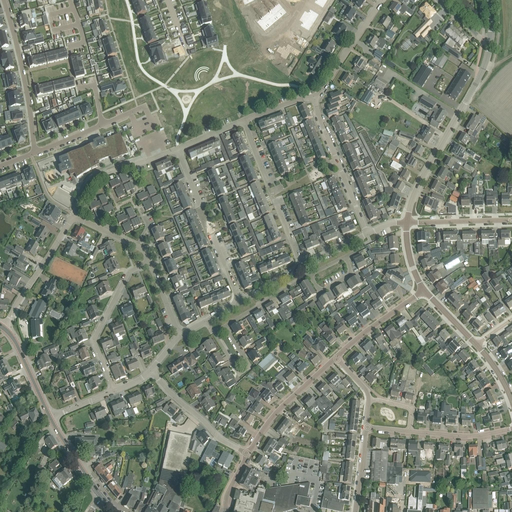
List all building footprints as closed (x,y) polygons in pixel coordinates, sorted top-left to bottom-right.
[(348,9),(350,5),(343,0),(341,3),(348,9)] [(355,0),(357,1),(354,5),(355,5),(356,6),(355,7),(359,9),(359,8),(360,9),(363,5),(365,3),(364,3),(365,3),(366,0),(365,0),(355,0)] [(144,2),(133,6),(135,11),(145,7),(145,6),(144,7),(142,3),(144,2)] [(279,3),(274,7),(278,12),(283,8),(282,7),(280,5),(279,3)] [(415,13),(408,8),(404,4),(401,8),(395,3),(390,10),(396,15),(399,11),(402,13),(404,15),(406,12),(412,16),(412,15),(413,16),(415,13)] [(421,11),(419,13),(421,16),(424,14),(429,19),(436,13),(427,4),(423,8),(420,11),(421,11)] [(91,12),(88,12),(89,17),(100,15),(99,11),(103,10),(102,5),(88,7),(90,7),(91,12)] [(145,7),(135,11),(137,16),(147,12),(145,7)] [(274,7),(270,11),(274,15),(278,12),(274,7)] [(283,8),(278,12),(282,16),(287,12),(285,11),(284,9),(283,8)] [(305,11),(302,16),(312,22),(317,14),(310,9),(308,13),(305,11),(304,11),(305,11)] [(344,18),(347,20),(350,22),(350,21),(351,22),(354,18),(356,16),(355,15),(356,13),(349,9),(347,12),(346,11),(343,16),(344,17),(344,18)] [(22,16),(18,17),(19,22),(33,19),(31,10),(21,12),(22,16)] [(270,11),(266,14),(269,19),(274,15),(270,11)] [(278,12),(274,15),(278,20),(282,16),(278,12)] [(266,14),(261,18),(265,23),(269,19),(266,14)] [(274,15),(269,19),(273,24),(278,20),(274,15)] [(299,20),(302,22),(300,26),(307,30),(312,22),(302,16),(299,20)] [(391,21),(389,20),(385,17),(380,24),(389,30),(386,35),(392,39),(395,34),(390,31),(395,24),(391,22),(391,21)] [(210,18),(199,21),(200,26),(211,23),(210,18)] [(261,18),(257,22),(258,24),(260,26),(261,27),(265,23),(261,18)] [(33,19),(19,22),(21,28),(24,27),(25,31),(33,29),(31,20),(33,19)] [(101,19),(93,21),(96,30),(108,27),(106,21),(102,23),(101,19)] [(269,19),(265,23),(269,27),(273,24),(269,19)] [(424,24),(417,32),(423,38),(425,39),(426,38),(424,37),(431,30),(428,27),(429,26),(432,23),(429,20),(429,19),(426,22),(424,24)] [(265,23),(261,27),(261,28),(263,29),(264,31),(269,27),(265,23)] [(337,29),(338,29),(335,35),(337,36),(336,37),(339,38),(341,39),(347,30),(344,28),(345,26),(341,23),(337,29)] [(450,45),(455,38),(460,32),(452,25),(449,29),(448,29),(449,27),(446,25),(440,33),(444,36),(445,34),(450,38),(447,43),(450,45)] [(43,29),(45,42),(52,41),(49,27),(43,29)] [(108,27),(96,30),(99,39),(107,37),(106,33),(109,32),(108,27)] [(212,28),(202,31),(204,40),(215,37),(212,28)] [(23,35),(22,35),(23,39),(24,39),(25,42),(28,42),(33,40),(34,45),(44,43),(43,38),(36,40),(35,36),(34,32),(23,35)] [(461,48),(468,39),(460,32),(455,38),(450,45),(448,48),(445,51),(458,60),(459,60),(455,58),(459,53),(452,49),(456,44),(461,48)] [(0,43),(0,44),(2,49),(2,48),(2,49),(6,48),(5,47),(8,47),(7,42),(7,41),(6,38),(5,33),(2,34),(0,34),(0,43)] [(191,35),(185,37),(188,45),(194,43),(191,35)] [(204,40),(201,41),(203,47),(206,46),(207,47),(218,44),(215,37),(204,40)] [(387,42),(384,40),(380,38),(378,41),(372,37),(367,44),(373,48),(376,44),(380,47),(380,48),(382,49),(387,42)] [(104,47),(102,48),(113,44),(112,39),(102,42),(104,47)] [(326,45),(327,45),(323,51),(329,55),(331,53),(332,54),(335,49),(333,49),(335,46),(328,41),(326,45)] [(158,42),(149,45),(150,49),(149,49),(151,55),(152,54),(152,55),(152,56),(152,57),(162,54),(158,42)] [(113,44),(102,48),(104,53),(115,49),(113,44)] [(320,55),(322,51),(317,48),(314,46),(312,49),(315,51),(320,55)] [(115,49),(104,53),(106,53),(108,58),(117,55),(115,49)] [(282,49),(278,53),(284,59),(286,57),(287,58),(291,54),(287,49),(285,51),(282,49)] [(380,61),(384,55),(377,51),(374,55),(375,56),(374,58),(380,61)] [(162,54),(152,57),(155,65),(167,61),(164,53),(162,54)] [(3,59),(1,60),(3,67),(5,66),(5,67),(6,70),(14,68),(12,62),(10,54),(2,56),(2,57),(3,59)] [(442,70),(448,59),(441,54),(434,65),(435,65),(433,69),(439,73),(441,69),(442,70)] [(33,56),(27,58),(30,68),(35,67),(33,56)] [(310,69),(308,73),(315,78),(315,77),(322,66),(321,67),(317,64),(318,62),(319,63),(322,59),(318,57),(316,61),(313,59),(310,64),(313,66),(310,69)] [(365,62),(362,61),(358,58),(353,65),(356,66),(353,70),(359,74),(361,70),(364,72),(365,69),(368,65),(364,63),(365,62)] [(117,59),(108,62),(110,68),(119,65),(117,59)] [(388,61),(386,65),(394,70),(396,66),(388,61)] [(111,73),(109,73),(109,74),(120,70),(119,65),(110,68),(111,73)] [(422,88),(432,72),(424,67),(414,83),(422,88)] [(120,70),(109,74),(111,79),(122,76),(120,70)] [(466,72),(462,70),(446,95),(451,98),(455,101),(471,76),(466,72)] [(8,74),(2,75),(3,81),(7,80),(9,89),(17,87),(16,79),(15,80),(15,76),(9,77),(8,74)] [(359,78),(357,77),(353,75),(351,78),(347,75),(342,82),(348,86),(352,80),(356,83),(359,78)] [(371,84),(386,94),(391,86),(388,84),(388,83),(378,77),(378,78),(376,76),(371,84)] [(116,82),(105,85),(107,91),(114,88),(115,94),(116,93),(117,95),(120,94),(119,92),(125,91),(124,90),(125,90),(124,86),(123,86),(122,83),(117,85),(116,82)] [(40,87),(35,88),(37,99),(43,97),(40,87)] [(361,101),(368,105),(374,95),(367,91),(361,101)] [(13,92),(7,93),(7,96),(9,96),(9,102),(20,100),(19,94),(14,95),(13,92)] [(424,96),(419,103),(432,111),(437,104),(424,96)] [(341,103),(339,99),(339,97),(332,100),(329,101),(330,105),(337,102),(338,104),(341,103)] [(10,107),(9,107),(9,111),(16,110),(16,107),(21,106),(20,100),(9,102),(10,107)] [(340,109),(338,104),(337,102),(330,105),(327,107),(329,111),(336,108),(337,110),(340,109)] [(84,104),(77,107),(80,115),(83,113),(84,116),(85,116),(87,115),(88,115),(89,116),(92,114),(91,114),(92,113),(91,112),(92,112),(91,109),(90,110),(88,105),(85,107),(84,104)] [(302,114),(309,112),(306,106),(299,108),(302,114)] [(339,114),(337,110),(336,108),(329,111),(326,112),(329,118),(339,114)] [(440,109),(439,110),(437,109),(429,123),(431,124),(431,125),(438,129),(448,113),(440,109)] [(76,110),(71,112),(74,121),(80,119),(76,110)] [(290,119),(295,117),(297,116),(295,110),(290,112),(287,113),(290,119)] [(14,111),(6,112),(6,116),(10,115),(11,121),(11,122),(23,120),(22,113),(20,114),(15,114),(14,111)] [(71,112),(65,114),(69,123),(74,121),(71,112)] [(306,120),(311,118),(309,112),(302,114),(303,117),(300,119),(301,122),(306,120)] [(65,114),(60,116),(64,125),(69,123),(65,114)] [(285,121),(282,114),(276,116),(280,127),(283,126),(282,125),(285,123),(285,121)] [(486,119),(484,117),(480,115),(478,118),(474,116),(470,122),(481,128),(483,125),(486,119)] [(60,116),(55,119),(58,128),(64,125),(60,116)] [(281,128),(280,127),(276,116),(270,118),(274,129),(275,130),(281,128)] [(335,126),(341,124),(339,117),(332,120),(335,126)] [(47,123),(43,125),(45,129),(46,133),(47,132),(47,133),(50,132),(50,131),(54,129),(53,127),(53,126),(56,125),(53,118),(46,121),(47,123)] [(275,131),(275,130),(274,129),(270,118),(265,120),(268,131),(269,133),(275,131)] [(262,133),(268,131),(265,120),(258,122),(262,133)] [(303,132),(313,127),(311,121),(304,124),(300,126),(303,132)] [(337,132),(344,130),(347,128),(344,122),(341,124),(335,126),(337,132)] [(479,132),(481,128),(470,122),(466,129),(470,131),(468,134),(472,137),(475,138),(479,132)] [(17,133),(13,134),(15,139),(16,139),(18,144),(20,143),(20,144),(24,143),(24,142),(25,141),(24,136),(27,135),(26,133),(24,133),(23,132),(21,127),(21,126),(15,128),(16,130),(17,133)] [(309,136),(316,133),(313,127),(303,132),(305,138),(309,136)] [(435,132),(430,130),(425,127),(423,130),(421,133),(431,139),(435,132)] [(340,138),(346,136),(344,130),(337,132),(340,138)] [(415,137),(407,134),(400,132),(399,136),(406,138),(413,141),(415,137)] [(307,144),(312,142),(318,139),(316,133),(309,136),(310,139),(306,141),(307,144)] [(360,134),(359,134),(374,164),(376,163),(361,133),(360,134)] [(428,145),(431,139),(421,133),(419,136),(418,139),(428,145)] [(128,154),(120,134),(103,141),(105,145),(96,149),(96,147),(93,147),(92,146),(66,157),(69,163),(65,165),(70,176),(74,174),(77,179),(91,169),(99,166),(97,163),(110,157),(112,161),(128,154)] [(232,144),(242,140),(240,134),(232,137),(233,139),(228,142),(228,141),(225,140),(222,141),(225,147),(228,146),(232,144)] [(382,137),(378,144),(385,147),(388,141),(390,136),(387,136),(382,135),(381,137),(382,137)] [(397,138),(396,137),(394,135),(393,138),(392,139),(391,141),(393,142),(389,148),(394,151),(400,143),(395,139),(395,138),(396,139),(397,138)] [(475,138),(472,137),(471,139),(463,135),(459,142),(465,145),(468,140),(475,145),(478,140),(475,138)] [(273,143),(271,138),(270,136),(264,138),(265,141),(267,145),(273,143)] [(342,145),(347,143),(349,142),(346,136),(340,138),(342,145)] [(9,137),(3,139),(7,148),(12,146),(9,137)] [(314,148),(321,145),(318,139),(312,142),(313,145),(309,147),(310,150),(314,148)] [(220,147),(219,144),(217,140),(211,142),(214,150),(216,154),(219,153),(218,150),(220,149),(220,147)] [(237,149),(244,146),(242,140),(232,144),(235,149),(237,148),(237,149)] [(360,147),(363,146),(360,140),(357,141),(352,144),(343,147),(344,150),(343,150),(345,154),(346,153),(355,150),(353,146),(358,143),(360,147)] [(214,150),(211,142),(205,145),(208,152),(214,150)] [(283,148),(280,142),(269,146),(270,149),(269,149),(270,152),(271,152),(272,152),(279,149),(283,148)] [(424,150),(415,144),(415,143),(413,142),(411,145),(414,146),(413,147),(417,149),(415,153),(421,157),(424,150)] [(203,155),(208,152),(205,145),(200,147),(203,155)] [(317,154),(323,151),(321,145),(314,148),(317,154)] [(240,155),(242,153),(247,152),(244,146),(237,149),(240,155)] [(286,153),(289,152),(286,146),(284,147),(283,148),(279,149),(272,152),(274,158),(281,155),(280,153),(285,151),(286,153)] [(462,149),(460,149),(456,146),(452,154),(457,157),(461,159),(462,158),(463,159),(465,156),(464,155),(466,152),(462,150),(462,149)] [(197,157),(203,155),(200,147),(194,150),(197,157)] [(191,159),(197,157),(194,150),(188,152),(191,159)] [(348,159),(357,156),(355,150),(346,153),(348,159)] [(240,158),(239,155),(233,157),(230,151),(229,152),(227,153),(231,162),(240,158)] [(319,160),(321,159),(326,158),(323,151),(317,154),(319,160)] [(409,154),(409,155),(405,153),(404,155),(408,157),(406,160),(410,162),(408,166),(409,166),(414,169),(417,162),(412,159),(414,157),(409,154)] [(276,164),(284,161),(281,155),(274,158),(276,164)] [(351,165),(359,162),(357,156),(348,159),(351,165)] [(242,166),(250,163),(247,157),(240,160),(242,166)] [(279,170),(286,167),(285,164),(289,162),(290,162),(292,161),(291,158),(288,159),(284,161),(276,164),(279,170)] [(455,162),(453,161),(448,159),(445,166),(451,169),(452,166),(458,169),(461,166),(455,162)] [(399,165),(391,160),(391,161),(390,160),(389,161),(388,161),(386,164),(390,167),(397,171),(397,170),(403,174),(400,178),(406,181),(411,174),(404,171),(400,168),(401,166),(399,165)] [(169,173),(169,172),(173,171),(168,161),(162,163),(165,171),(169,181),(170,184),(180,180),(179,177),(172,180),(169,173)] [(208,169),(207,166),(207,164),(203,165),(202,161),(199,162),(201,168),(202,171),(208,169)] [(353,172),(358,170),(360,169),(362,168),(359,162),(351,165),(353,172)] [(161,172),(165,171),(162,163),(155,166),(158,174),(155,175),(157,180),(161,188),(170,184),(169,181),(162,184),(159,177),(163,175),(161,172)] [(245,172),(252,169),(250,163),(242,166),(245,172)] [(289,174),(289,173),(287,170),(295,167),(293,164),(286,167),(279,170),(281,176),(284,175),(285,178),(289,176),(295,174),(294,172),(289,174)] [(464,168),(472,173),(474,169),(466,164),(464,168)] [(35,175),(34,175),(31,169),(28,170),(28,171),(24,172),(25,174),(21,175),(23,181),(22,181),(24,186),(29,184),(28,182),(35,180),(35,179),(36,178),(35,175)] [(247,177),(254,174),(252,169),(245,172),(241,173),(242,177),(245,176),(244,175),(246,174),(247,177)] [(453,175),(447,172),(443,169),(438,177),(444,181),(447,177),(451,179),(453,175)] [(208,180),(217,176),(214,170),(212,171),(207,173),(209,177),(207,177),(208,180)] [(364,178),(362,175),(365,173),(364,171),(354,174),(357,181),(364,178)] [(394,189),(389,189),(382,173),(379,171),(378,172),(385,189),(385,193),(394,193),(394,189)] [(122,186),(126,183),(126,182),(128,181),(125,173),(119,176),(121,180),(120,181),(122,186)] [(18,174),(13,176),(16,185),(15,185),(16,187),(22,185),(18,174)] [(225,177),(224,174),(217,177),(217,176),(208,180),(209,183),(211,182),(212,185),(219,182),(221,182),(220,179),(225,177)] [(252,182),(257,180),(254,174),(247,177),(249,183),(252,182)] [(13,176),(8,178),(12,189),(16,187),(15,185),(16,185),(13,176)] [(332,180),(331,177),(323,180),(327,189),(328,189),(330,188),(337,185),(334,179),(332,180)] [(366,184),(369,183),(367,177),(364,178),(357,181),(359,187),(366,184)] [(397,182),(398,180),(392,177),(390,179),(394,182),(393,184),(397,186),(395,190),(401,193),(405,186),(399,183),(397,182)] [(8,178),(2,180),(6,189),(7,191),(12,189),(8,178)] [(122,186),(120,181),(118,181),(117,179),(109,182),(112,189),(116,186),(117,188),(122,186)] [(213,192),(222,188),(219,182),(212,185),(214,189),(212,189),(213,192)] [(441,185),(440,184),(436,182),(431,190),(437,193),(440,194),(442,190),(445,192),(447,188),(441,185)] [(455,190),(457,187),(449,182),(447,186),(455,190)] [(122,186),(124,190),(125,190),(126,192),(134,189),(132,183),(127,185),(126,183),(122,186)] [(177,192),(186,188),(184,186),(183,187),(181,183),(170,188),(173,194),(177,192)] [(250,193),(260,189),(258,183),(251,186),(248,187),(250,193)] [(362,193),(368,190),(366,184),(359,187),(362,193)] [(340,191),(337,185),(330,188),(328,189),(330,195),(333,194),(340,191)] [(123,191),(124,190),(122,186),(117,188),(118,189),(115,190),(119,198),(125,195),(123,191)] [(149,199),(154,196),(153,195),(156,194),(152,186),(146,189),(148,193),(147,194),(149,199)] [(495,206),(495,199),(498,199),(497,187),(494,187),(494,192),(487,192),(487,198),(487,206),(495,206)] [(510,199),(510,196),(511,195),(511,187),(508,188),(508,194),(502,194),(502,199),(502,206),(510,206),(510,198),(510,199)] [(179,198),(186,195),(185,192),(187,191),(186,188),(177,192),(179,198)] [(222,196),(224,195),(222,188),(213,192),(214,195),(216,194),(217,198),(222,196)] [(253,199),(263,195),(260,189),(250,193),(253,199)] [(301,197),(300,193),(303,192),(301,189),(291,193),(293,196),(290,197),(293,203),(302,199),(301,197)] [(364,199),(371,196),(370,192),(372,192),(371,189),(368,190),(362,193),(364,199)] [(472,201),(472,195),(472,189),(468,189),(468,195),(468,199),(465,200),(465,196),(462,196),(462,203),(462,207),(469,207),(469,201),(472,201)] [(332,201),(342,197),(340,191),(333,194),(334,196),(330,198),(332,201)] [(149,199),(147,194),(146,194),(145,192),(137,195),(139,202),(144,199),(145,201),(149,199)] [(101,208),(106,205),(105,204),(108,203),(104,195),(98,198),(100,202),(99,203),(101,208)] [(182,204),(191,201),(189,198),(187,199),(186,195),(179,198),(175,200),(177,203),(180,201),(182,204)] [(256,205),(258,204),(265,201),(263,195),(253,199),(256,205)] [(401,197),(396,196),(394,195),(392,202),(399,204),(401,197)] [(149,199),(152,203),(153,203),(154,205),(162,202),(159,196),(155,198),(154,196),(149,199)] [(483,207),(483,202),(483,200),(479,200),(478,196),(475,196),(475,200),(475,207),(483,207)] [(219,207),(228,203),(226,197),(219,200),(220,204),(218,204),(219,207)] [(338,206),(344,203),(342,197),(332,201),(334,207),(338,206)] [(150,204),(152,203),(149,199),(145,201),(145,202),(143,203),(146,211),(152,208),(150,204)] [(295,209),(302,206),(306,204),(305,202),(303,202),(302,199),(293,203),(295,209)] [(427,199),(424,206),(436,211),(440,201),(434,199),(434,201),(427,199)] [(364,209),(366,209),(372,206),(370,200),(363,203),(364,205),(363,206),(364,209)] [(101,208),(99,203),(98,203),(97,201),(89,204),(91,211),(96,208),(97,210),(101,208)] [(184,210),(191,208),(190,204),(192,203),(191,201),(182,204),(183,207),(181,208),(181,207),(174,210),(173,208),(171,209),(173,215),(184,210)] [(260,210),(267,207),(265,201),(258,204),(260,210)] [(60,217),(61,215),(60,215),(61,213),(56,210),(57,208),(47,202),(45,205),(50,207),(47,212),(58,219),(59,217),(60,217)] [(397,210),(399,204),(392,202),(390,208),(397,210)] [(224,212),(231,210),(228,203),(219,207),(220,210),(222,209),(224,212)] [(340,212),(347,209),(344,203),(338,206),(340,212)] [(101,208),(103,212),(105,212),(106,214),(114,211),(111,205),(107,207),(106,205),(101,208)] [(297,215),(305,212),(302,206),(295,209),(297,215)] [(375,212),(372,206),(366,209),(368,215),(375,212)] [(260,217),(270,213),(267,207),(260,210),(258,211),(260,217)] [(102,213),(103,212),(101,208),(97,210),(97,211),(94,212),(98,220),(104,218),(102,213)] [(129,221),(134,219),(133,217),(136,216),(132,208),(126,211),(128,215),(127,216),(129,221)] [(330,216),(333,215),(330,209),(324,211),(327,217),(330,216)] [(188,219),(197,216),(196,213),(194,214),(192,210),(185,213),(182,214),(185,221),(188,219)] [(224,219),(233,216),(231,210),(224,212),(225,216),(223,217),(224,219)] [(58,219),(47,212),(44,217),(40,214),(38,217),(48,223),(49,221),(55,224),(56,222),(57,223),(58,221),(57,220),(58,219)] [(300,221),(307,218),(305,212),(297,215),(300,221)] [(378,221),(377,219),(375,212),(368,215),(371,221),(372,220),(373,223),(378,221)] [(129,221),(127,216),(126,217),(124,214),(116,218),(119,224),(124,222),(124,223),(129,221)] [(266,224),(274,221),(271,215),(264,218),(266,224)] [(190,225),(197,223),(196,219),(198,218),(197,216),(188,219),(190,225)] [(229,225),(236,222),(233,216),(224,219),(225,222),(227,221),(229,225)] [(338,230),(335,224),(332,217),(330,218),(331,221),(333,226),(327,228),(327,231),(331,240),(338,238),(335,231),(338,230)] [(129,221),(131,225),(132,225),(134,228),(142,224),(139,218),(134,220),(134,219),(129,221)] [(309,223),(313,222),(312,219),(308,221),(307,218),(300,221),(302,227),(310,224),(309,223)] [(33,219),(31,223),(39,227),(41,223),(33,219)] [(345,222),(349,233),(356,230),(351,220),(349,221),(345,222)] [(130,226),(131,225),(129,221),(124,223),(125,224),(122,225),(126,233),(132,231),(130,226)] [(269,230),(276,227),(274,221),(266,224),(269,230)] [(318,226),(324,224),(323,221),(314,225),(318,233),(321,232),(318,226)] [(343,235),(349,233),(345,222),(342,224),(339,225),(343,235)] [(193,232),(202,228),(201,225),(199,226),(197,223),(190,225),(193,232)] [(230,234),(239,231),(237,224),(230,227),(231,231),(229,232),(230,234)] [(49,232),(44,229),(41,227),(35,238),(43,242),(49,232)] [(162,233),(161,232),(160,227),(151,231),(154,236),(162,233)] [(271,236),(278,233),(276,227),(269,230),(271,236)] [(84,232),(77,228),(75,232),(76,232),(73,238),(72,237),(72,238),(83,243),(87,234),(87,233),(84,232)] [(195,238),(202,235),(201,231),(203,230),(202,228),(193,232),(195,238)] [(309,238),(305,228),(301,230),(305,239),(303,239),(303,241),(306,248),(307,250),(313,248),(309,238)] [(235,239),(242,237),(239,231),(230,234),(231,237),(233,236),(235,239)] [(325,243),(331,240),(327,231),(321,233),(325,243)] [(171,235),(167,237),(165,232),(162,233),(154,236),(156,242),(164,239),(164,238),(165,238),(166,241),(172,238),(171,235)] [(498,246),(498,238),(495,239),(495,232),(488,233),(488,244),(495,244),(495,249),(498,249),(498,246)] [(510,240),(510,237),(510,232),(502,232),(502,238),(498,238),(498,246),(505,246),(504,240),(510,240)] [(274,242),(281,239),(278,233),(271,236),(267,238),(269,244),(274,242)] [(463,245),(469,245),(470,245),(470,243),(469,243),(469,241),(469,233),(463,233),(463,243),(460,243),(460,252),(460,255),(465,255),(465,253),(465,252),(465,250),(463,250),(463,245)] [(482,245),(488,244),(488,233),(482,233),(482,242),(479,243),(479,255),(482,255),(482,245)] [(426,238),(430,238),(430,234),(418,235),(418,242),(426,242),(426,238)] [(451,250),(450,241),(450,234),(444,234),(444,242),(444,243),(441,243),(441,248),(441,250),(451,250)] [(173,240),(181,237),(180,235),(172,238),(166,241),(167,244),(174,241),(173,240)] [(198,244),(207,240),(206,237),(204,238),(202,235),(195,238),(198,244)] [(320,245),(318,240),(316,235),(313,236),(309,238),(313,248),(320,245)] [(235,246),(244,243),(242,237),(235,239),(236,243),(234,244),(235,246)] [(394,250),(395,250),(398,250),(397,241),(398,241),(398,238),(393,238),(393,239),(389,239),(389,240),(385,240),(385,244),(390,244),(390,246),(383,247),(384,254),(386,253),(391,253),(394,253),(394,250)] [(200,250),(207,247),(206,243),(208,243),(207,240),(198,244),(200,250)] [(39,246),(34,243),(32,242),(26,252),(34,257),(36,254),(35,253),(39,246)] [(109,256),(112,254),(116,252),(115,248),(114,248),(112,242),(100,247),(101,250),(106,248),(109,256)] [(240,251),(247,249),(244,243),(235,246),(236,249),(238,248),(240,251)] [(76,248),(73,246),(69,244),(64,254),(66,255),(67,256),(67,255),(71,257),(76,248)] [(82,247),(89,250),(89,251),(91,252),(92,253),(93,252),(94,248),(91,247),(84,244),(82,247)] [(164,245),(158,247),(160,253),(168,249),(166,244),(164,245)] [(418,254),(423,254),(430,253),(430,246),(418,246),(418,254)] [(7,247),(5,250),(11,253),(10,254),(18,259),(20,255),(7,247)] [(162,258),(171,255),(168,249),(160,253),(162,258)] [(173,253),(172,254),(173,257),(181,254),(186,251),(185,249),(182,250),(180,251),(173,253)] [(240,259),(245,257),(249,255),(247,249),(240,251),(241,255),(239,256),(240,259)] [(204,259),(213,255),(212,252),(210,253),(208,250),(201,252),(204,259)] [(181,254),(173,257),(174,260),(182,256),(188,255),(186,251),(181,254)] [(432,269),(436,267),(432,259),(441,255),(441,251),(435,254),(425,258),(426,261),(422,263),(425,270),(431,268),(432,269)] [(290,263),(289,259),(286,253),(283,255),(282,253),(280,254),(280,255),(285,265),(290,263)] [(206,265),(213,262),(212,259),(214,258),(213,255),(204,259),(206,265)] [(279,267),(285,265),(280,255),(278,256),(279,259),(276,260),(279,267)] [(364,260),(362,257),(361,255),(353,259),(356,264),(364,260)] [(442,278),(437,271),(444,266),(447,271),(464,261),(460,255),(457,257),(456,255),(436,267),(432,269),(431,270),(433,273),(428,276),(433,284),(442,278)] [(244,262),(251,259),(250,256),(241,260),(243,263),(235,266),(237,272),(245,269),(248,268),(247,265),(246,266),(244,262)] [(387,258),(387,262),(391,261),(391,265),(387,265),(387,269),(391,269),(396,269),(395,265),(399,265),(398,256),(391,257),(387,258)] [(276,260),(274,257),(272,258),(273,261),(270,263),(273,270),(279,267),(276,260)] [(115,258),(107,262),(110,269),(109,269),(111,274),(120,270),(115,258)] [(15,262),(13,266),(15,267),(13,269),(21,273),(22,271),(25,272),(28,266),(26,264),(27,263),(22,261),(20,259),(17,263),(15,262)] [(167,269),(175,266),(173,260),(165,263),(167,269)] [(367,266),(365,263),(364,260),(356,264),(359,270),(367,266)] [(209,271),(218,267),(217,264),(215,265),(213,262),(206,265),(209,271)] [(267,272),(264,265),(263,262),(257,265),(261,275),(267,272)] [(9,272),(12,268),(5,263),(2,268),(9,272)] [(267,272),(273,270),(270,263),(264,265),(267,272)] [(169,275),(174,273),(177,271),(175,266),(167,269),(169,275)] [(211,277),(218,274),(217,271),(219,270),(218,267),(209,271),(211,277)] [(240,278),(247,275),(245,269),(237,272),(240,278)] [(364,281),(368,278),(371,277),(367,269),(361,272),(363,275),(361,276),(364,281)] [(405,280),(403,277),(404,276),(401,270),(396,270),(388,272),(385,276),(390,279),(392,277),(403,284),(403,283),(405,280)] [(186,280),(184,275),(187,274),(186,271),(179,273),(181,276),(180,277),(179,276),(171,280),(173,285),(182,282),(186,281),(186,280)] [(19,276),(14,274),(11,272),(8,277),(11,280),(10,283),(16,286),(20,280),(17,278),(19,276)] [(487,273),(482,276),(486,283),(487,282),(491,280),(487,273)] [(88,283),(89,286),(107,278),(106,275),(88,283)] [(256,275),(248,278),(247,275),(240,278),(242,284),(257,277),(256,275)] [(386,277),(385,277),(383,275),(381,279),(383,280),(388,284),(390,280),(386,277)] [(362,284),(360,281),(358,276),(352,280),(357,287),(362,284)] [(260,284),(258,279),(257,277),(242,284),(245,290),(252,287),(250,283),(255,281),(257,285),(260,284)] [(462,278),(454,284),(457,288),(465,282),(462,278)] [(496,279),(490,283),(494,289),(500,285),(496,279)] [(59,284),(56,283),(52,280),(49,285),(47,284),(45,288),(46,288),(42,296),(46,298),(50,300),(52,296),(53,296),(59,284)] [(359,289),(357,287),(352,280),(347,283),(351,289),(349,290),(350,292),(352,291),(353,293),(359,289)] [(442,294),(452,286),(450,283),(449,285),(445,280),(441,283),(436,287),(442,294)] [(179,290),(180,293),(187,290),(186,287),(188,286),(187,283),(187,284),(186,281),(182,282),(173,285),(176,291),(179,290)] [(304,293),(312,288),(308,282),(296,289),(298,292),(302,289),(304,293)] [(486,283),(482,286),(485,291),(491,287),(487,282),(486,283)] [(97,287),(99,291),(101,296),(111,292),(107,283),(97,287)] [(13,289),(9,286),(6,284),(4,288),(11,292),(13,289)] [(135,297),(141,295),(145,293),(142,285),(131,290),(135,297)] [(350,292),(349,290),(347,291),(344,285),(338,288),(344,298),(350,295),(348,293),(350,292)] [(393,292),(390,288),(388,285),(383,288),(389,298),(393,296),(391,294),(393,292)] [(227,289),(224,291),(223,288),(220,289),(224,299),(230,297),(227,289)] [(302,298),(304,302),(316,295),(312,288),(304,293),(306,296),(302,298)] [(343,299),(344,298),(338,288),(333,291),(338,299),(341,297),(343,299)] [(386,300),(389,298),(383,288),(378,292),(383,299),(384,298),(386,300)] [(218,302),(224,299),(220,289),(214,291),(218,302)] [(218,302),(214,291),(208,294),(212,304),(213,305),(216,303),(216,302),(218,302)] [(459,296),(457,295),(454,291),(448,296),(450,299),(448,301),(453,306),(459,300),(463,297),(460,294),(459,296)] [(334,301),(332,298),(330,293),(324,297),(329,304),(334,301)] [(382,305),(379,301),(379,300),(378,300),(374,293),(370,296),(375,303),(372,305),(375,310),(382,305)] [(207,306),(212,304),(208,294),(203,296),(204,299),(207,306)] [(292,303),(289,297),(287,294),(280,299),(283,305),(280,307),(281,309),(286,317),(288,319),(291,317),(293,316),(291,314),(291,313),(287,306),(292,303)] [(356,301),(360,298),(358,295),(354,298),(354,297),(347,302),(349,305),(350,305),(354,302),(356,301)] [(175,305),(183,302),(185,301),(183,296),(181,296),(181,297),(180,296),(173,299),(175,305)] [(320,301),(316,304),(321,312),(324,308),(324,307),(327,305),(328,306),(327,307),(327,308),(331,315),(329,317),(331,319),(335,316),(333,314),(334,313),(329,304),(324,297),(319,300),(320,301)] [(0,300),(0,310),(7,312),(9,300),(4,299),(3,301),(0,301),(0,300)] [(201,309),(207,306),(204,299),(198,302),(201,309)] [(481,301),(483,303),(487,310),(490,309),(483,299),(481,301)] [(32,318),(38,321),(38,320),(39,319),(40,319),(42,315),(41,314),(42,311),(44,311),(45,309),(44,308),(46,303),(39,300),(38,303),(36,302),(29,316),(32,317),(32,318)] [(462,311),(466,308),(468,306),(465,302),(463,304),(459,300),(453,306),(458,311),(460,309),(462,311)] [(506,312),(502,305),(500,301),(494,305),(496,308),(501,315),(506,312)] [(178,311),(185,308),(183,302),(175,305),(178,311)] [(345,308),(349,305),(347,302),(343,304),(342,303),(339,305),(341,308),(338,310),(337,311),(339,313),(345,308)] [(358,310),(355,306),(354,305),(356,304),(354,302),(350,305),(355,312),(358,310),(360,313),(363,318),(370,314),(366,309),(368,307),(367,306),(366,305),(361,308),(358,310)] [(473,317),(470,314),(476,308),(476,307),(479,304),(477,302),(473,305),(473,304),(470,307),(466,310),(467,311),(467,312),(463,316),(466,319),(465,319),(468,322),(468,321),(473,317)] [(272,312),(276,309),(273,303),(265,307),(269,314),(270,314),(272,317),(275,316),(272,312)] [(306,308),(309,306),(307,303),(298,308),(300,311),(301,311),(306,308)] [(133,311),(132,309),(130,304),(121,308),(124,315),(127,314),(128,317),(134,314),(133,311)] [(356,314),(355,312),(350,305),(349,305),(345,308),(348,312),(351,317),(346,320),(351,327),(358,322),(353,316),(356,314)] [(87,310),(90,315),(92,320),(100,317),(95,306),(87,310)] [(180,317),(189,313),(187,307),(185,308),(178,311),(180,317)] [(496,319),(501,315),(496,308),(491,312),(496,319)] [(288,319),(286,317),(281,309),(278,311),(284,321),(288,319)] [(427,313),(426,312),(423,309),(416,316),(417,317),(414,320),(416,322),(420,317),(426,323),(431,317),(427,313)] [(199,316),(197,311),(196,310),(194,311),(190,313),(189,313),(180,317),(182,323),(188,321),(188,322),(192,321),(191,318),(192,318),(192,316),(195,314),(196,317),(199,316)] [(266,320),(263,315),(260,310),(253,315),(257,321),(259,324),(263,321),(266,320)] [(489,313),(485,316),(490,323),(494,320),(489,313)] [(477,319),(476,319),(477,321),(472,326),(478,331),(483,326),(480,323),(483,320),(481,318),(483,316),(481,314),(477,319)] [(343,320),(340,316),(338,315),(334,318),(338,323),(338,324),(340,327),(335,330),(338,334),(338,333),(340,335),(346,330),(340,322),(343,320)] [(254,330),(258,328),(251,316),(247,318),(254,330)] [(430,327),(436,322),(431,317),(426,323),(430,327)] [(38,321),(32,318),(32,322),(31,322),(33,339),(40,338),(39,326),(42,326),(42,321),(38,321)] [(404,318),(396,323),(400,328),(399,329),(401,333),(407,329),(409,332),(414,328),(410,321),(408,323),(404,318)] [(124,331),(122,327),(121,322),(111,326),(114,335),(119,333),(120,336),(125,334),(124,331)] [(240,326),(243,325),(241,322),(232,328),(236,335),(243,331),(240,326)] [(331,330),(327,326),(324,322),(322,324),(319,326),(325,332),(322,336),(330,344),(336,339),(329,332),(331,330)] [(430,327),(434,332),(440,326),(436,322),(430,327)] [(73,327),(68,329),(73,340),(77,338),(79,343),(83,341),(88,339),(84,330),(79,332),(78,333),(76,330),(74,331),(73,327)] [(403,338),(401,334),(398,330),(395,332),(392,327),(387,330),(388,330),(385,332),(393,342),(390,344),(391,346),(390,347),(393,351),(394,353),(400,348),(398,345),(394,339),(397,338),(399,341),(403,338)] [(501,341),(505,338),(510,335),(509,335),(510,334),(511,335),(511,334),(511,331),(511,330),(511,328),(511,327),(506,330),(507,332),(503,335),(499,338),(493,342),(498,348),(503,344),(501,341)] [(161,332),(156,334),(154,334),(152,329),(147,331),(149,337),(151,336),(154,344),(164,340),(161,332)] [(445,342),(447,340),(450,337),(445,331),(440,336),(439,335),(434,339),(437,342),(441,338),(445,342)] [(432,333),(424,340),(425,342),(426,343),(433,337),(434,336),(432,333)] [(377,337),(375,339),(378,344),(376,345),(379,349),(379,350),(380,349),(382,352),(383,351),(386,354),(388,352),(383,345),(385,343),(383,340),(384,340),(383,339),(380,335),(379,335),(377,336),(377,337)] [(244,349),(249,346),(251,345),(249,341),(252,339),(250,336),(247,338),(240,342),(244,349)] [(114,341),(111,342),(109,338),(100,342),(104,350),(109,348),(110,350),(117,347),(114,341)] [(257,347),(262,344),(266,341),(264,338),(255,343),(257,347)] [(328,349),(319,339),(317,340),(316,339),(314,341),(311,338),(307,341),(312,346),(314,348),(317,352),(320,349),(323,353),(328,349)] [(312,346),(307,341),(307,340),(303,344),(309,349),(312,346)] [(377,351),(371,344),(368,340),(361,346),(366,353),(369,350),(373,355),(377,351)] [(209,354),(212,352),(216,349),(211,341),(201,347),(203,350),(206,348),(209,354)] [(442,349),(441,350),(444,352),(447,349),(452,355),(455,352),(457,351),(460,347),(455,341),(451,345),(450,346),(448,343),(446,346),(442,349)] [(56,344),(48,348),(51,355),(52,355),(52,356),(58,355),(57,352),(59,351),(56,344)] [(260,359),(257,354),(259,352),(258,350),(264,347),(262,344),(257,347),(256,347),(257,350),(255,352),(249,356),(253,363),(260,359)] [(151,352),(151,353),(149,347),(148,346),(145,347),(144,346),(141,347),(142,350),(140,351),(143,359),(152,355),(151,353),(152,353),(151,352)] [(509,361),(511,359),(511,351),(510,348),(507,350),(501,353),(505,360),(507,359),(509,361)] [(82,361),(85,360),(90,358),(86,349),(77,353),(78,356),(80,355),(82,361)] [(73,357),(76,356),(73,350),(70,351),(63,354),(59,356),(57,362),(61,360),(73,356),(73,357)] [(192,355),(195,360),(200,357),(196,351),(197,352),(192,355)] [(315,354),(313,355),(311,354),(309,354),(307,355),(301,351),(298,356),(305,360),(305,359),(308,361),(309,360),(314,366),(321,360),(315,354)] [(465,363),(467,362),(470,358),(464,351),(459,356),(457,354),(450,360),(453,363),(457,359),(460,362),(462,360),(465,363)] [(108,361),(117,357),(115,352),(110,354),(111,356),(107,358),(108,361)] [(195,360),(192,355),(191,354),(186,358),(186,359),(185,359),(184,357),(179,361),(179,362),(169,368),(173,374),(184,368),(188,365),(189,365),(190,364),(192,366),(197,362),(195,360)] [(214,370),(218,368),(222,365),(221,366),(220,364),(224,362),(221,357),(220,357),(218,354),(211,358),(214,363),(211,365),(214,370)] [(258,365),(265,371),(276,361),(270,354),(258,365)] [(292,362),(288,366),(289,367),(293,371),(296,368),(301,373),(307,368),(303,364),(302,363),(299,359),(300,358),(293,354),(289,358),(292,362)] [(358,354),(351,360),(356,365),(359,361),(360,360),(363,363),(367,359),(366,358),(362,354),(359,355),(358,354)] [(41,361),(36,363),(40,371),(44,369),(51,366),(49,363),(50,362),(47,355),(44,356),(39,358),(41,361)] [(134,356),(125,360),(128,367),(130,371),(139,368),(137,363),(134,356)] [(0,367),(1,371),(9,367),(6,361),(1,363),(0,363),(0,367)] [(467,372),(471,369),(473,373),(479,368),(474,362),(468,366),(467,364),(461,369),(463,372),(465,370),(467,372)] [(126,376),(124,372),(121,364),(111,368),(116,380),(119,379),(119,380),(120,379),(126,376)] [(86,366),(82,368),(86,379),(90,378),(89,375),(96,372),(93,365),(87,367),(86,366)] [(372,385),(376,381),(377,380),(373,376),(382,368),(379,365),(375,367),(371,370),(372,372),(366,378),(372,385)] [(291,372),(287,368),(285,366),(282,369),(286,373),(282,376),(279,374),(276,378),(283,383),(286,379),(289,383),(296,378),(291,372)] [(417,368),(411,366),(410,367),(408,376),(406,383),(404,392),(407,393),(405,400),(413,402),(414,396),(415,391),(408,390),(410,381),(414,382),(417,370),(417,368)] [(5,377),(8,376),(12,373),(9,367),(1,371),(0,371),(0,375),(3,374),(5,377)] [(225,383),(226,384),(234,379),(228,369),(224,372),(221,367),(215,371),(220,378),(223,376),(226,382),(225,383)] [(336,393),(339,391),(334,386),(336,383),(340,380),(337,377),(338,376),(335,373),(331,377),(332,378),(329,381),(331,383),(329,385),(333,390),(336,393)] [(470,390),(480,384),(486,379),(483,374),(477,378),(479,382),(478,382),(477,381),(470,385),(468,387),(470,390)] [(196,385),(205,380),(208,384),(211,382),(206,375),(193,383),(194,383),(195,383),(196,385)] [(91,380),(87,382),(90,391),(98,388),(97,385),(100,383),(98,377),(93,379),(91,380)] [(282,385),(283,383),(276,378),(271,383),(270,382),(269,383),(267,383),(265,382),(264,383),(262,383),(261,384),(260,385),(270,392),(274,388),(278,393),(284,388),(282,385)] [(345,379),(342,382),(347,388),(350,385),(345,379)] [(484,389),(486,387),(490,385),(486,379),(480,384),(481,385),(484,389)] [(16,381),(3,388),(5,391),(8,390),(12,397),(16,395),(14,393),(20,390),(16,381)] [(404,392),(406,383),(402,382),(401,384),(400,388),(393,386),(392,390),(391,396),(398,398),(400,392),(403,393),(403,392),(404,392)] [(356,394),(357,393),(360,390),(353,383),(352,384),(354,387),(353,388),(354,392),(356,394)] [(329,389),(328,388),(324,384),(318,390),(323,395),(326,392),(329,395),(332,393),(329,389)] [(147,397),(150,395),(155,393),(152,388),(153,388),(152,387),(151,385),(143,389),(147,397)] [(199,390),(198,390),(195,385),(187,390),(193,399),(201,394),(202,394),(199,390)] [(68,390),(61,393),(65,402),(76,397),(74,392),(72,388),(68,389),(68,390)] [(262,395),(260,394),(260,393),(253,388),(249,395),(249,396),(256,400),(258,396),(261,398),(268,403),(271,400),(272,401),(274,398),(273,398),(274,397),(267,391),(262,395)] [(489,400),(496,396),(493,390),(486,394),(489,400)] [(141,400),(140,397),(138,393),(127,397),(131,405),(135,403),(141,400)] [(226,400),(231,402),(232,403),(235,396),(230,393),(226,400)] [(208,412),(212,409),(214,408),(210,401),(212,401),(207,394),(202,397),(205,401),(203,403),(206,408),(205,408),(208,412)] [(259,402),(256,400),(249,396),(247,400),(252,403),(251,404),(252,404),(250,408),(258,414),(263,407),(258,403),(258,402),(259,403),(259,402)] [(334,406),(328,399),(324,396),(321,399),(334,413),(345,403),(342,399),(334,406)] [(492,406),(494,405),(499,402),(496,396),(489,400),(490,402),(488,403),(490,406),(492,405),(492,406)] [(334,413),(321,399),(320,398),(315,403),(310,397),(304,403),(309,408),(307,410),(310,413),(314,408),(315,409),(318,407),(326,415),(320,421),(317,418),(316,419),(321,426),(334,413)] [(122,400),(111,405),(113,409),(114,411),(112,411),(115,417),(119,415),(119,414),(124,412),(123,409),(125,408),(124,405),(122,400)] [(174,415),(177,412),(178,411),(179,409),(172,404),(171,406),(168,404),(163,410),(167,413),(169,411),(174,415)] [(431,412),(431,408),(431,404),(427,404),(426,411),(424,411),(423,415),(419,414),(418,422),(426,423),(427,415),(430,416),(431,412)] [(94,413),(90,414),(93,421),(97,419),(97,420),(106,416),(105,413),(103,408),(94,412),(94,413)] [(310,413),(307,410),(304,413),(299,408),(296,411),(293,413),(296,416),(294,418),(298,423),(301,421),(298,418),(301,416),(304,419),(307,417),(309,419),(312,416),(310,413)] [(434,413),(435,409),(435,408),(431,408),(431,412),(434,413),(434,418),(433,423),(441,424),(441,418),(441,413),(434,413)] [(466,416),(466,414),(466,410),(464,410),(464,408),(461,408),(461,411),(461,413),(462,414),(461,420),(463,420),(462,426),(470,426),(471,420),(470,416),(466,416)] [(484,419),(485,424),(493,422),(493,421),(501,420),(499,414),(498,414),(497,409),(488,411),(489,415),(490,415),(491,419),(488,420),(487,418),(484,419)] [(31,424),(36,421),(40,419),(35,410),(28,413),(28,412),(23,414),(19,417),(22,421),(30,417),(31,419),(29,419),(31,424)] [(255,419),(250,416),(244,412),(242,416),(246,419),(244,422),(250,426),(255,419)] [(233,419),(238,422),(239,423),(241,420),(232,414),(230,417),(233,419)] [(456,425),(456,420),(457,414),(453,414),(453,418),(448,417),(448,425),(456,425)] [(225,427),(227,423),(228,420),(220,415),(216,422),(225,427)] [(236,425),(238,422),(233,419),(229,426),(234,429),(235,428),(240,431),(238,434),(235,432),(232,437),(239,439),(241,436),(243,438),(247,431),(236,425)] [(292,423),(291,422),(287,419),(282,426),(287,430),(290,432),(293,429),(290,426),(292,423)] [(15,420),(9,425),(14,431),(17,428),(15,426),(18,423),(15,420)] [(287,435),(290,432),(287,430),(282,426),(277,432),(282,436),(284,433),(287,435)] [(204,445),(208,442),(207,440),(209,438),(206,434),(206,435),(204,433),(202,435),(198,430),(194,433),(193,438),(192,441),(193,441),(190,449),(194,450),(197,442),(195,441),(197,437),(204,445)] [(166,491),(155,511),(178,511),(181,499),(191,454),(188,453),(190,441),(191,437),(170,432),(169,437),(159,485),(167,490),(166,491)] [(50,451),(54,449),(58,446),(52,436),(51,437),(49,433),(41,439),(35,447),(40,450),(45,443),(50,451)] [(322,439),(321,444),(324,444),(328,445),(328,443),(330,443),(330,442),(332,442),(333,440),(331,440),(331,437),(329,436),(328,436),(328,440),(322,439)] [(280,440),(287,446),(290,444),(287,441),(289,439),(285,437),(284,439),(282,437),(280,440)] [(96,438),(80,438),(75,438),(75,447),(90,447),(96,447),(96,438)] [(383,449),(383,443),(386,443),(387,440),(380,439),(380,441),(374,440),(373,448),(380,449),(381,449),(383,449)] [(284,444),(280,442),(279,445),(271,440),(267,446),(274,450),(278,452),(281,448),(281,449),(284,444)] [(417,456),(418,448),(418,443),(418,442),(414,441),(414,442),(409,442),(408,454),(411,454),(413,455),(417,456)] [(492,443),(493,447),(497,446),(498,451),(506,449),(505,442),(497,444),(497,443),(492,443)] [(210,443),(200,462),(202,464),(206,456),(209,458),(216,446),(215,445),(215,446),(211,443),(210,443)] [(433,451),(433,449),(433,444),(425,443),(424,450),(428,450),(427,456),(427,459),(432,460),(432,457),(432,451),(433,451)] [(449,452),(449,450),(449,445),(439,445),(439,451),(437,451),(436,460),(444,460),(444,455),(445,452),(449,452)] [(272,453),(274,450),(267,446),(263,452),(271,457),(269,460),(274,464),(275,464),(279,458),(272,453)] [(463,453),(463,451),(463,446),(455,446),(455,453),(459,453),(459,457),(462,457),(462,453),(463,453)] [(478,452),(478,451),(477,446),(469,446),(470,455),(470,457),(470,458),(474,458),(474,457),(477,457),(477,452),(478,452)] [(90,458),(95,458),(100,458),(100,450),(100,447),(96,447),(90,447),(90,450),(90,458)] [(381,452),(373,452),(373,457),(375,457),(375,461),(388,462),(388,453),(381,452)] [(218,464),(223,467),(227,469),(233,458),(224,453),(218,464)] [(495,466),(501,465),(511,462),(511,455),(505,457),(506,461),(504,461),(503,459),(496,460),(496,462),(494,463),(495,466)] [(274,464),(269,460),(267,459),(266,460),(261,456),(256,464),(262,467),(263,467),(265,464),(271,468),(274,464)] [(482,460),(481,457),(477,458),(478,467),(478,470),(486,470),(486,467),(485,459),(482,460)] [(59,489),(63,486),(63,487),(74,479),(66,469),(64,470),(61,467),(58,470),(56,467),(59,464),(56,460),(52,463),(48,466),(52,470),(54,472),(53,473),(56,477),(52,480),(59,489)] [(99,476),(111,466),(115,463),(113,461),(104,468),(101,465),(99,467),(97,464),(92,467),(99,476)] [(388,462),(375,461),(372,461),(371,482),(376,482),(386,483),(388,463),(388,462)] [(397,467),(394,467),(391,467),(391,463),(388,463),(386,483),(387,483),(387,484),(386,494),(386,496),(394,496),(395,485),(399,485),(400,477),(402,477),(403,468),(402,468),(397,467)] [(111,480),(114,477),(112,478),(110,476),(112,474),(110,471),(113,468),(111,466),(99,476),(106,485),(108,483),(111,480)] [(36,469),(34,473),(42,477),(44,473),(36,469)] [(257,475),(247,470),(240,485),(249,490),(251,491),(252,491),(254,488),(256,489),(258,484),(260,481),(258,480),(260,477),(257,475)] [(117,479),(118,473),(115,472),(114,477),(111,480),(108,483),(109,486),(108,487),(111,491),(117,487),(117,488),(118,487),(119,482),(116,479),(117,479)] [(511,481),(511,474),(509,476),(508,472),(500,474),(501,477),(503,477),(504,477),(505,483),(511,481)] [(430,482),(430,473),(416,473),(415,482),(430,482)] [(436,480),(436,489),(448,489),(448,486),(441,486),(441,482),(440,482),(440,480),(436,480)] [(511,490),(511,481),(505,483),(501,484),(499,484),(500,488),(507,486),(508,491),(511,490)] [(310,507),(311,500),(307,499),(310,483),(301,484),(284,487),(284,488),(282,488),(282,487),(267,489),(266,490),(260,511),(273,511),(275,506),(290,510),(289,510),(290,511),(291,506),(301,508),(301,505),(310,507)] [(237,502),(234,511),(260,511),(266,490),(267,489),(267,487),(262,486),(262,487),(259,486),(259,484),(258,484),(256,489),(254,488),(252,491),(251,491),(250,494),(248,492),(244,491),(242,492),(241,493),(237,491),(234,500),(237,501),(237,502)] [(147,510),(145,511),(155,511),(166,491),(162,489),(159,487),(155,485),(153,490),(156,492),(147,510)] [(117,498),(121,495),(122,494),(118,489),(119,488),(118,487),(117,488),(117,487),(111,491),(117,498)] [(351,488),(345,487),(341,487),(341,489),(340,489),(339,494),(342,494),(350,495),(351,488)] [(423,497),(423,487),(419,487),(419,499),(409,498),(408,511),(407,511),(421,511),(422,506),(423,497)] [(128,498),(124,507),(128,509),(130,507),(133,509),(138,500),(139,501),(141,492),(135,491),(136,490),(132,489),(130,491),(128,493),(127,497),(128,498)] [(138,503),(134,511),(135,511),(142,511),(145,508),(147,510),(156,492),(153,490),(145,505),(146,505),(145,506),(142,505),(142,504),(140,503),(141,502),(143,502),(145,493),(141,492),(139,501),(138,503)] [(488,490),(482,490),(473,490),(473,499),(473,505),(473,509),(473,510),(483,510),(488,510),(488,500),(488,492),(488,490)] [(342,511),(344,505),(339,504),(340,500),(332,498),(333,494),(332,494),(332,492),(325,491),(321,509),(322,509),(322,508),(327,509),(327,510),(327,509),(341,511),(342,511)] [(372,511),(373,502),(375,502),(376,494),(371,493),(371,502),(368,501),(367,504),(364,504),(364,508),(365,508),(364,511),(372,511)] [(349,502),(350,495),(342,494),(342,500),(340,500),(339,504),(344,505),(343,504),(344,501),(349,502)] [(386,496),(386,494),(382,494),(382,497),(381,497),(381,500),(382,500),(381,507),(377,506),(376,511),(383,511),(384,507),(385,507),(385,510),(386,510),(386,506),(386,500),(386,496)] [(399,504),(392,504),(393,502),(392,502),(392,499),(387,499),(387,498),(386,511),(401,511),(401,510),(398,510),(399,504)]
